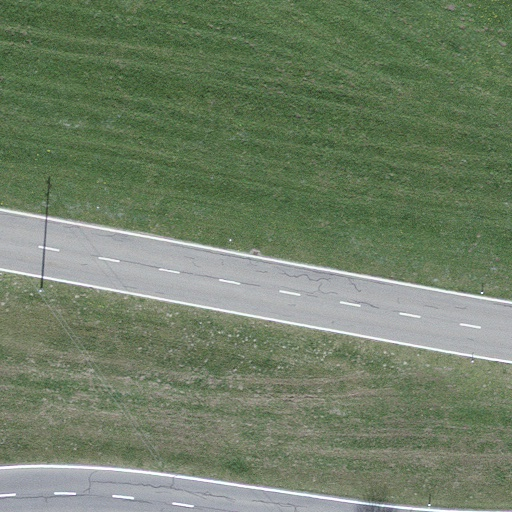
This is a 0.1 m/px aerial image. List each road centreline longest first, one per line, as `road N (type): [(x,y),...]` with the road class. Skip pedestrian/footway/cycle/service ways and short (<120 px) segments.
road 1 (tertiary): [(0,239),(511,332)]
road 2 (secondary): [(0,494),(135,497),(226,511)]
